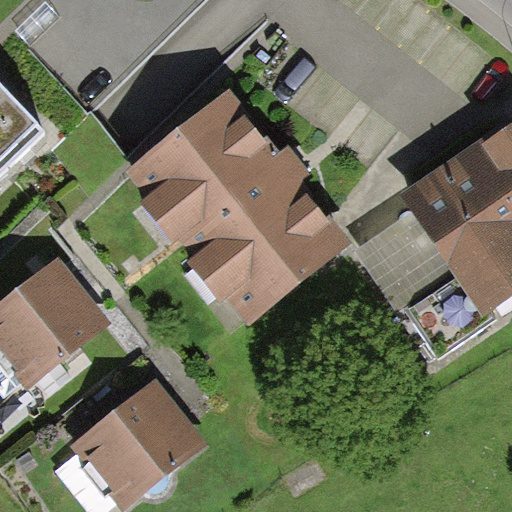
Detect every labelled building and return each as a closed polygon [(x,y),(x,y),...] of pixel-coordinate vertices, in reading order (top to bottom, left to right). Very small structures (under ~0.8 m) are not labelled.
[(0,168),(40,130),(0,88),(0,168)] [(225,88),(124,168),(247,322),(348,242),(225,88)] [(511,113),(392,198),(468,305),(511,273),(511,113)] [(46,273),(0,305),(0,361),(19,389),(92,338),(46,273)] [(128,397),(68,447),(120,511),(121,511),(182,463),(128,397)]
